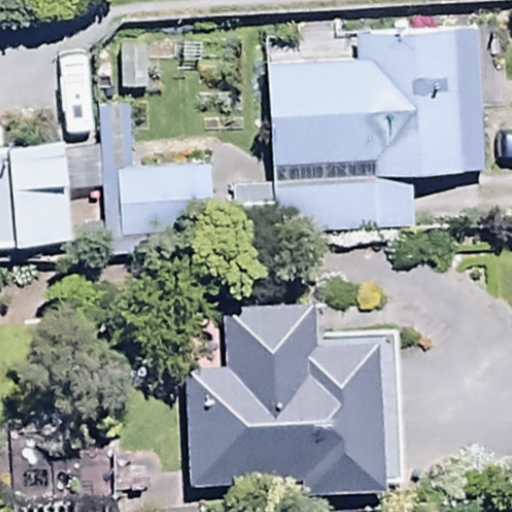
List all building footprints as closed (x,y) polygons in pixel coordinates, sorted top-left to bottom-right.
[(472,172),(472,169),(467,27),(353,31),(354,60),(260,63),(264,165),(367,162),(367,175),(472,172)] [(62,239),(61,152),(61,140),(0,140),(0,241),(8,242),(7,239),(62,239)] [(204,165),(113,167),(115,236),(206,233),(204,165)] [(269,231),(282,231),(403,229),(402,181),(268,184),(269,231)] [(218,362),(174,364),(180,477),(265,472),(266,493),(372,487),(372,479),(398,477),(390,332),(309,337),(307,299),(215,304),(218,362)]
